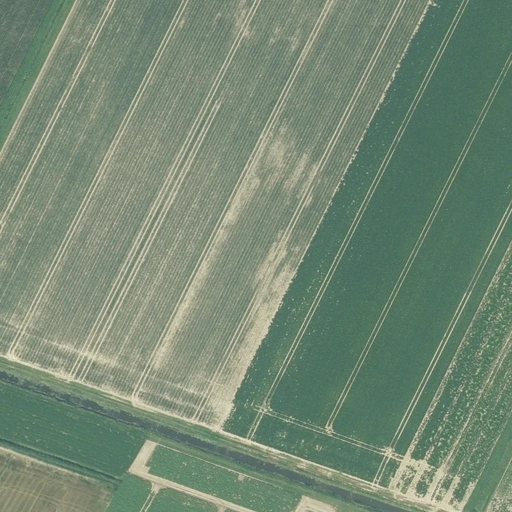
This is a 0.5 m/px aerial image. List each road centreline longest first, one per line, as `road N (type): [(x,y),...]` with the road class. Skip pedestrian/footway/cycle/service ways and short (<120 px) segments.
road 1 (track): [(436,511),(0,363)]
road 2 (track): [(0,142),(70,0)]
